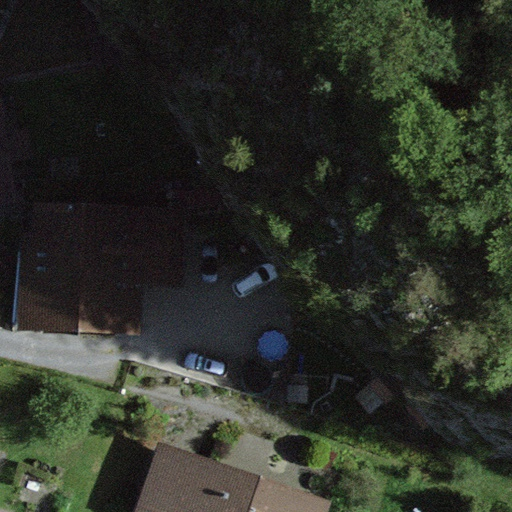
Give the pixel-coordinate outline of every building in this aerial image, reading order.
[(100,0),(90,2),(102,58),(196,37),(160,0),(100,0)] [(0,145),(16,143),(10,101),(0,101),(0,145)] [(213,179),(261,162),(278,152),(265,137),(253,141),(246,117),(199,130),(213,179)] [(277,235),(300,221),(323,258),(331,253),(318,208),(281,156),(243,180),(277,235)] [(120,325),(122,276),(174,277),(176,217),(39,212),(38,246),(21,245),(14,322),(120,325)] [(323,258),(310,266),(326,293),(348,280),(331,253),(323,258)] [(326,293),(324,295),(399,390),(410,381),(390,329),(348,280),(326,293)] [(288,511),(164,469),(148,511),(288,511)]
